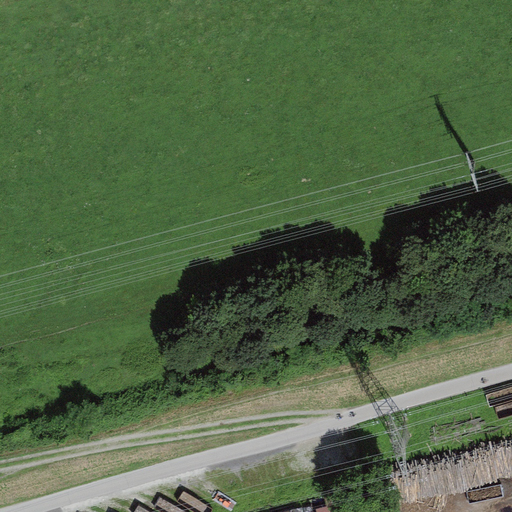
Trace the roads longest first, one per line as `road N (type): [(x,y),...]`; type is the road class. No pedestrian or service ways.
road 1 (track): [(511,372),(5,511)]
road 2 (track): [(334,422),(304,414),(0,464)]
